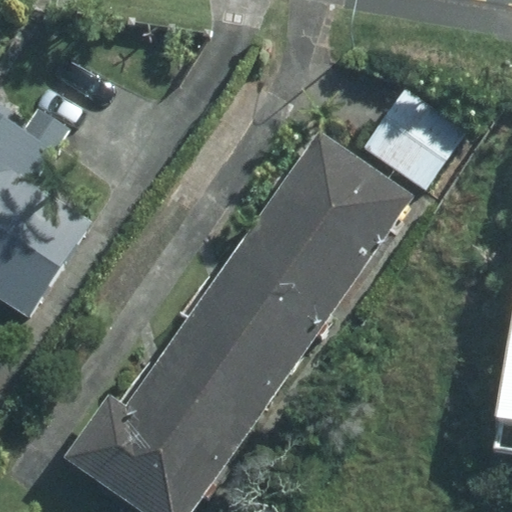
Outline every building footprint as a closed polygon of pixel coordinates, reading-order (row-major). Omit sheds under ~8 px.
[(217,240),(332,324),(417,209),(302,125),(217,240)] [(0,321),(17,333),(84,241),(17,192),(41,159),(0,129),(0,321)] [(132,356),(246,439),(332,324),(217,240),(132,356)] [(511,342),(498,419),(511,421),(511,342)] [(47,471),(102,511),(192,511),(246,439),(132,356),(47,471)]
